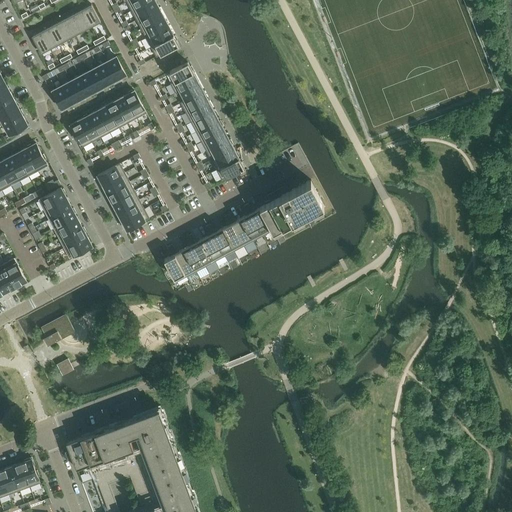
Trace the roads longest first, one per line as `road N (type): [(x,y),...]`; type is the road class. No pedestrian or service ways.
road 1 (residential): [(116,259),(0,25)]
road 2 (residential): [(210,209),(141,82)]
road 3 (unknown): [(142,444),(155,484),(142,502),(125,504),(113,492),(109,470),(117,453)]
road 4 (residential): [(0,321),(116,259)]
